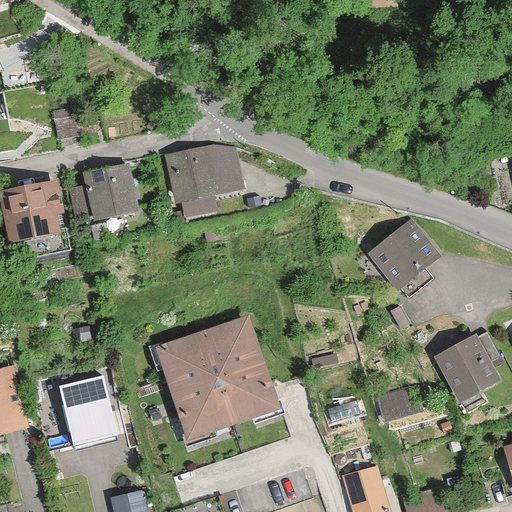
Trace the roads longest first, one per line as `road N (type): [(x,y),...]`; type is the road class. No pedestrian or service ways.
road 1 (residential): [(511,235),(335,179),(216,118)]
road 2 (residential): [(0,178),(160,146),(216,118)]
road 3 (residential): [(216,118),(36,0)]
